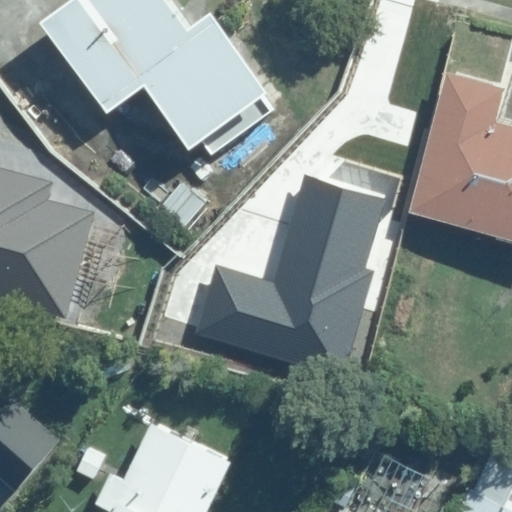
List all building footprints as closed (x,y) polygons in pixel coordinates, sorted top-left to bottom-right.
[(198,27),(178,0),(79,0),(51,19),(117,114),(158,86),(202,150),(209,145),(216,155),(286,107),(220,12),(198,27)] [(509,88),(448,73),(414,214),(511,238),(511,123),(501,121),(509,88)] [(62,441),(18,406),(0,428),(0,479),(19,495),(62,441)] [(211,511),(235,460),(204,446),(211,431),(166,411),(160,425),(155,423),(128,481),(112,474),(97,506),(111,511),(211,511)] [(511,511),(511,447),(495,440),(461,511),(511,511)]
